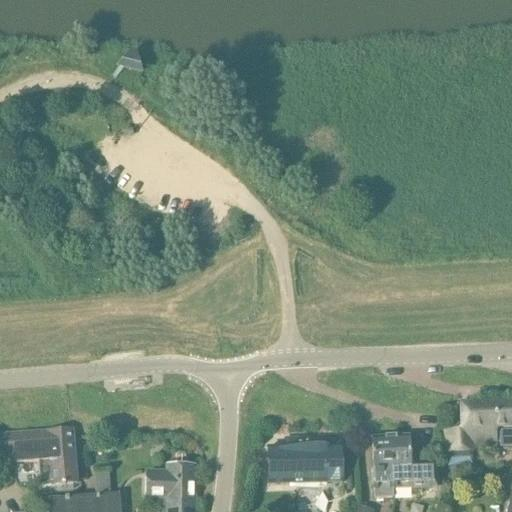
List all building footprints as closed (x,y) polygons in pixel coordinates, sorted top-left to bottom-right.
[(143,82),(135,55),(117,75),(143,82)] [(474,467),(473,453),(473,449),(496,448),(495,429),(511,427),(511,402),(460,404),(461,431),(444,432),(446,468),(474,467)] [(15,466),(37,464),(38,488),(62,486),(62,488),(65,487),(64,486),(77,485),(73,431),(0,436),(0,457),(14,456),(15,466)] [(511,431),(499,431),(499,450),(511,449),(511,431)] [(391,481),(395,491),(421,489),(438,489),(436,464),(422,464),(421,441),(409,441),(409,437),(390,438),(391,481)] [(269,486),(342,484),(340,438),(285,440),(285,449),(267,449),(269,486)] [(391,481),(390,438),(371,439),(374,500),(393,499),(393,491),(395,491),(391,481)] [(153,511),(194,511),(195,468),(167,467),(167,474),(146,474),(145,500),(154,500),(153,511)] [(120,511),(119,496),(111,496),(109,473),(94,474),(95,497),(47,500),(48,511),(120,511)]
